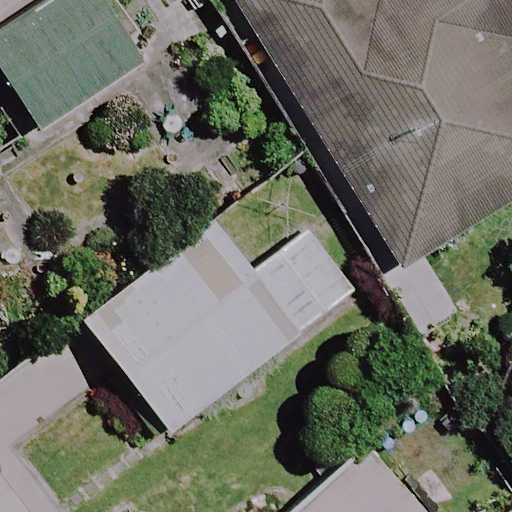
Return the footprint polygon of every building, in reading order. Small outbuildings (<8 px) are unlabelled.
[(159,41),(129,0),(48,0),(0,34),(0,65),(42,124),(159,41)] [(511,0),(235,0),(405,269),(511,202),(511,0)] [(250,274),(212,225),(84,323),(170,435),(352,295),(304,233),(250,274)] [(417,511),(362,448),(288,511),(417,511)] [(0,511),(40,511),(0,458),(0,511)]
